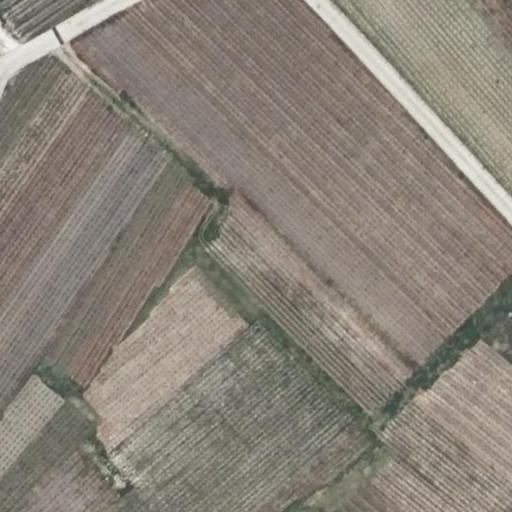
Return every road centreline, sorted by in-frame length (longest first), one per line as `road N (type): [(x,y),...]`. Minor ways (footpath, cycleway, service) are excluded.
road 1 (track): [(316,0),(511,213)]
road 2 (track): [(0,69),(129,0)]
